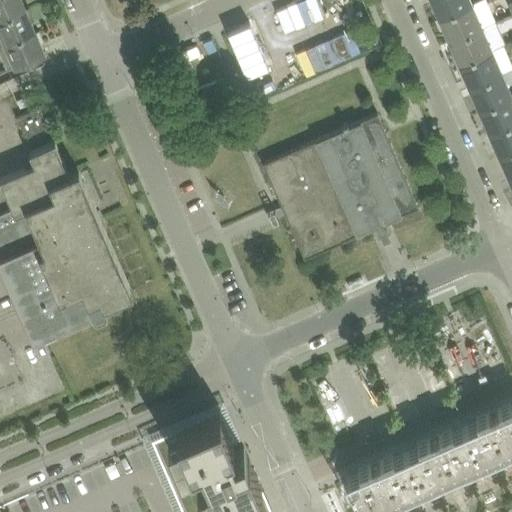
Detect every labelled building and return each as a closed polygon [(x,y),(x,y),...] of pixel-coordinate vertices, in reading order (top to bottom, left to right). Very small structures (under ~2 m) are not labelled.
[(0,0),(0,18),(24,8),(23,7),(22,8),(19,1),(20,0),(0,0)] [(472,3),(470,0),(431,0),(439,18),(472,3)] [(482,26),(472,3),(439,18),(449,41),(482,26)] [(30,22),(29,21),(34,19),(29,8),(25,10),(24,8),(0,18),(0,44),(33,30),(33,29),(32,30),(28,23),(30,22)] [(492,49),(482,26),(449,41),(459,64),(492,49)] [(39,44),(33,30),(0,44),(0,52),(7,68),(43,52),(43,51),(41,52),(38,45),(39,44)] [(502,72),(492,49),(459,64),(469,87),(502,72)] [(511,95),(502,72),(469,87),(479,110),(511,95)] [(511,95),(479,110),(489,133),(511,122),(511,95)] [(16,116),(25,135),(48,125),(39,106),(16,116)] [(418,207),(386,132),(377,112),(349,124),(348,122),(343,124),(344,126),(263,162),(304,257),(374,226),(379,238),(389,233),(384,221),(418,207)] [(511,150),(511,122),(489,133),(499,156),(511,150)] [(0,177),(13,207),(0,212),(0,253),(1,256),(0,256),(0,265),(33,342),(95,315),(98,317),(107,313),(108,310),(105,304),(132,293),(78,169),(69,172),(55,141),(30,151),(34,163),(0,177)] [(511,177),(511,150),(499,156),(509,179),(511,177)] [(92,338),(80,344),(91,370),(132,352),(122,330),(115,315),(87,327),(92,338)] [(511,405),(466,426),(481,460),(511,446),(511,405)] [(273,511),(257,475),(248,456),(243,445),(229,451),(227,444),(234,441),(220,409),(152,439),(183,511),(273,511)] [(481,460),(466,426),(407,452),(422,486),(481,460)] [(407,452),(381,463),(347,478),(361,511),(364,511),(422,486),(407,452)]
